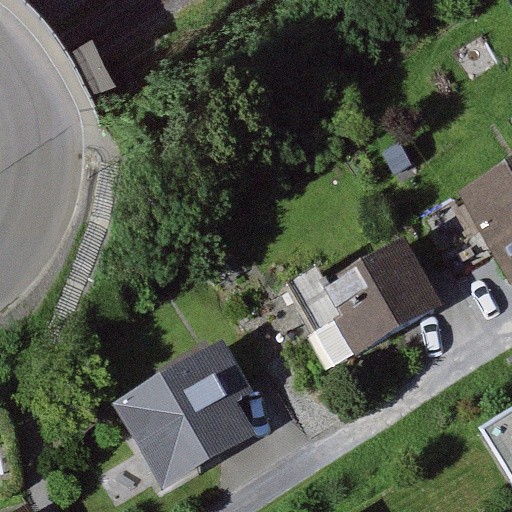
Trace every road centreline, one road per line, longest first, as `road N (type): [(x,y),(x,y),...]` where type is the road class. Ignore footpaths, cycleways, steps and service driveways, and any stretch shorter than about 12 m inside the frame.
road 1 (residential): [(511,338),(233,511)]
road 2 (tertiary): [(0,54),(35,143),(31,195),(0,258)]
